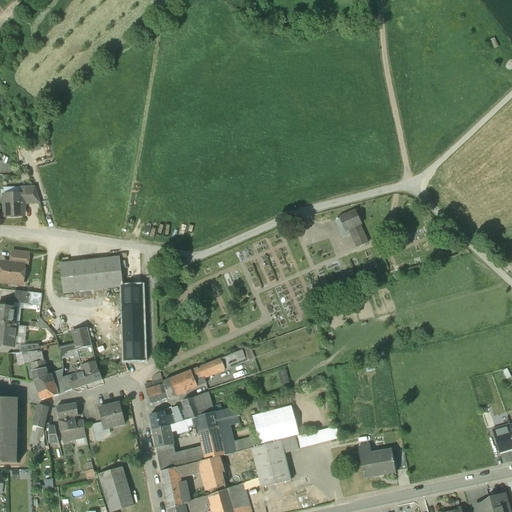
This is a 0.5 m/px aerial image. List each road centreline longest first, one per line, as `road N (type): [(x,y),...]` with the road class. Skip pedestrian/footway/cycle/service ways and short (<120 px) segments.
road 1 (residential): [(0,231),(147,248),(151,371),(132,386)]
road 2 (track): [(511,282),(411,183),(511,94)]
road 3 (tertiary): [(326,511),(511,470)]
road 4 (track): [(380,0),(411,183)]
road 5 (residential): [(160,511),(132,386)]
